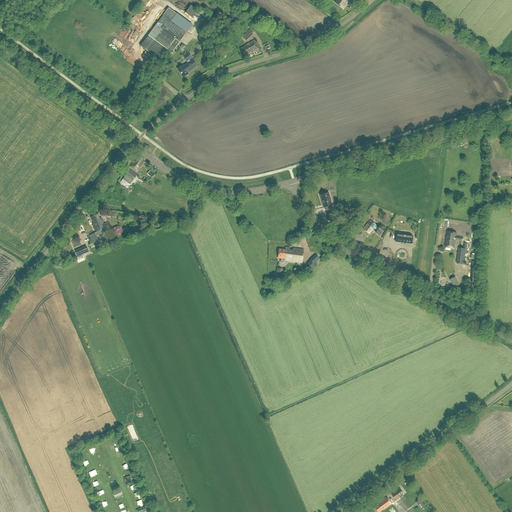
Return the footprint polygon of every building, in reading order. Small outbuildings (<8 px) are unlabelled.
[(349,2),(350,0),(336,0),(334,3),(342,9),(348,1),(349,2)] [(192,17),(197,10),(191,5),(185,13),(192,17)] [(171,21),(176,14),(168,8),(163,15),(150,33),(147,37),(140,46),(159,60),(165,53),(169,56),(171,52),(173,53),(174,51),(173,51),(184,36),(187,32),(171,21)] [(336,12),(332,16),(338,22),(342,18),(336,12)] [(244,36),(247,40),(256,33),(253,29),(244,36)] [(251,53),(258,49),(254,40),(245,45),(245,46),(240,48),(244,56),(247,54),(247,53),(250,51),(251,53)] [(187,73),(197,66),(193,60),(190,62),(189,60),(191,58),(188,53),(183,57),(186,61),(187,61),(188,63),(183,66),(183,65),(177,69),(183,77),(188,74),(187,73)] [(137,171),(144,162),(143,160),(143,159),(140,156),(139,158),(138,157),(134,162),(130,166),(137,171)] [(129,170),(125,175),(123,179),(130,184),(137,175),(129,170)] [(326,211),(332,209),(331,205),(332,205),(328,193),(320,195),(324,208),(325,207),(326,211)] [(96,233),(92,234),(89,235),(93,244),(96,242),(100,241),(99,238),(98,239),(96,236),(99,235),(99,237),(103,235),(103,233),(107,231),(101,218),(100,218),(99,217),(98,214),(90,217),(92,220),(94,225),(92,225),(96,233)] [(378,227),(376,225),(370,220),(363,230),(369,234),(373,228),(376,230),(375,232),(380,236),(385,230),(379,226),(378,227)] [(454,248),(455,240),(457,240),(458,240),(462,241),(463,238),(456,237),(456,232),(447,231),(445,247),(454,248)] [(412,236),(396,234),(395,242),(411,244),(412,236)] [(456,263),(464,264),(465,257),(464,257),(465,254),(466,254),(467,243),(464,242),(463,248),(459,248),(456,263)] [(80,256),(91,251),(89,246),(78,251),(80,256)] [(302,263),(303,249),(285,248),(285,250),(279,249),(278,259),(284,259),(284,261),(302,263)] [(315,254),(309,260),(310,261),(307,264),(310,267),(318,260),(319,261),(320,260),(319,259),(315,254)] [(472,267),(472,282),(480,283),(480,268),(472,267)] [(394,490),(390,493),(396,501),(399,498),(407,508),(416,502),(421,510),(426,506),(421,498),(417,501),(412,495),(410,497),(407,492),(403,495),(403,494),(403,493),(400,488),(395,491),(394,490)] [(385,509),(391,504),(386,497),(380,502),(380,503),(374,507),(377,511),(378,511),(384,508),(385,509)]
